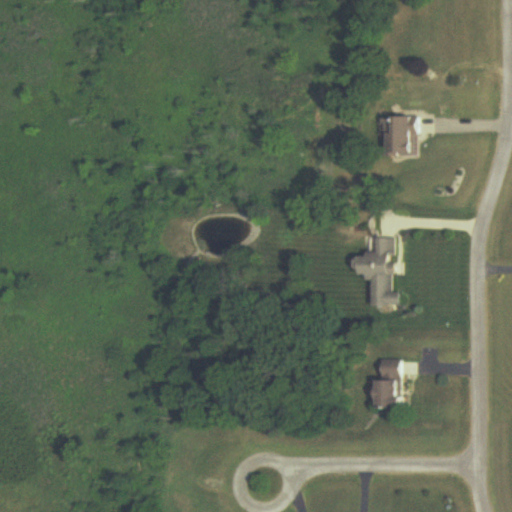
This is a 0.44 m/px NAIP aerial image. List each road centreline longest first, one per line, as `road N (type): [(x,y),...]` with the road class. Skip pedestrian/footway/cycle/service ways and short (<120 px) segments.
road 1 (residential): [(479,511),(479,227),(507,137),(508,0)]
road 2 (residential): [(475,462),(215,467)]
